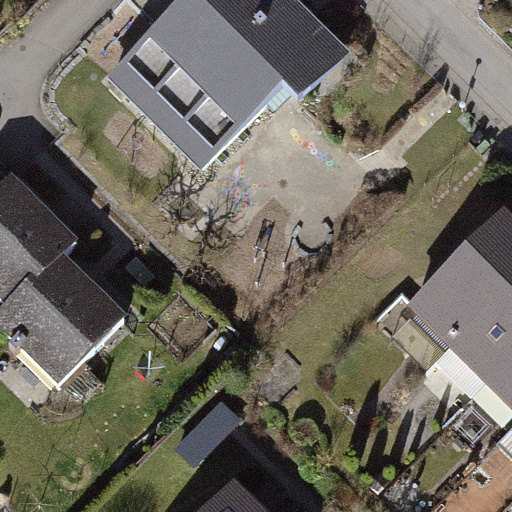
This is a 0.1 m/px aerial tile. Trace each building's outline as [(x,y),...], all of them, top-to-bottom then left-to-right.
[(272,0),(200,0),(103,98),(194,189),(268,114),(285,131),(345,72),(272,0)] [(0,204),(9,195),(0,186),(0,204)] [(9,195),(0,204),(0,329),(4,333),(63,274),(75,262),(9,195)] [(511,297),(511,254),(497,241),(408,333),(444,368),(511,297)] [(127,337),(63,274),(4,333),(0,336),(0,357),(52,410),(127,337)] [(511,369),(511,297),(444,368),(480,403),(511,369)] [(511,369),(480,403),(511,432),(511,369)]
